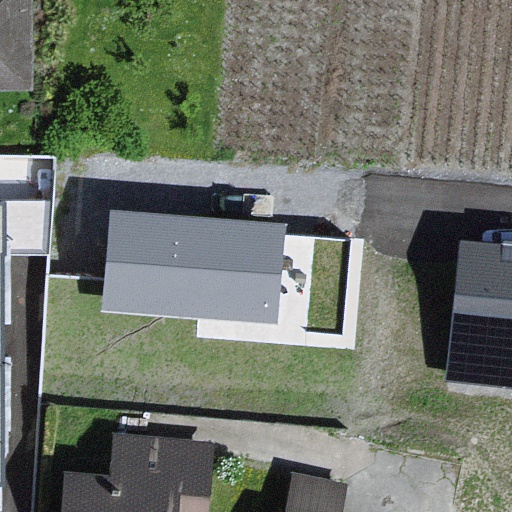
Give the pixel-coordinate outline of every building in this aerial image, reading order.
[(13,0),(0,0),(0,89),(17,89),(13,0)] [(279,230),(116,217),(109,304),(273,316),(279,230)] [(511,254),(470,249),(456,372),(511,378),(511,254)] [(119,481),(70,478),(67,511),(207,511),(212,448),(122,442),(119,481)] [(290,511),(330,511),(335,473),(294,468),(289,511),(290,511)]
